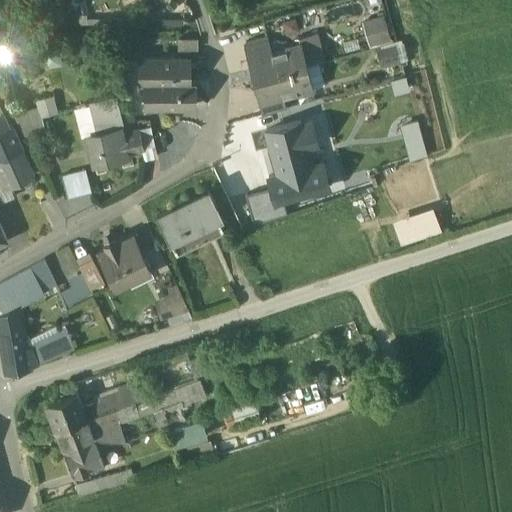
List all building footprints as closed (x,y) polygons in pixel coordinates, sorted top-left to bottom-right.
[(362,20),(369,49),(392,43),(385,15),(362,20)] [(301,43),(307,66),(325,61),(317,33),(299,37),(301,43)] [(198,48),(199,37),(179,37),(179,48),(198,48)] [(268,39),(243,46),(247,61),(253,60),(254,60),(253,57),(271,52),(271,51),(268,39)] [(301,43),(271,51),(271,52),(253,57),(254,60),(253,60),(258,78),(307,66),(301,43)] [(187,58),(139,58),(139,83),(145,83),(145,82),(187,82),(187,58)] [(307,66),(258,78),(263,97),(264,97),(265,100),(282,95),(282,96),(313,87),(307,66)] [(187,82),(145,82),(145,83),(145,106),(193,106),(193,81),(187,82)] [(25,132),(44,126),(41,116),(59,111),(54,94),(35,100),(37,106),(18,112),(25,132)] [(282,95),(265,100),(264,97),(263,97),(257,98),(261,114),(285,107),(282,96),(282,95)] [(113,97),(90,105),(93,117),(116,110),(113,97)] [(116,110),(93,117),(96,133),(88,136),(94,163),(125,156),(125,155),(121,134),(116,110)] [(317,143),(311,123),(302,125),(301,121),(266,130),(278,175),(268,178),(271,188),(275,203),(283,201),(329,188),(322,163),(313,166),(307,146),(317,143)] [(0,174),(6,188),(33,175),(12,127),(0,132),(0,174)] [(139,130),(121,134),(125,155),(143,151),(139,130)] [(68,196),(92,190),(86,168),(63,174),(68,196)] [(271,188),(245,196),(253,224),(287,215),(283,201),(275,203),(271,188)] [(208,191),(173,208),(172,207),(156,214),(166,235),(172,232),(197,220),(200,226),(202,226),(222,216),(222,215),(220,215),(215,205),(217,204),(216,203),(215,203),(209,189),(207,190),(208,191)] [(401,242),(439,229),(431,207),(394,220),(401,242)] [(197,220),(172,232),(181,251),(208,238),(202,226),(200,226),(197,220)] [(167,267),(150,231),(135,238),(150,268),(153,274),(167,267)] [(135,238),(134,235),(117,243),(115,239),(113,236),(103,241),(104,244),(106,248),(97,252),(113,286),(150,268),(135,238)] [(92,258),(78,265),(90,290),(104,283),(92,258)] [(44,260),(0,284),(0,306),(4,314),(16,308),(16,309),(43,292),(42,291),(55,285),(44,260)] [(166,285),(168,293),(154,297),(160,317),(187,310),(179,281),(166,285)] [(4,314),(0,315),(0,351),(4,375),(31,370),(30,368),(74,349),(67,334),(69,333),(68,331),(67,332),(65,329),(17,353),(17,342),(20,336),(16,309),(16,308),(4,314)] [(204,374),(200,353),(157,361),(161,382),(204,374)] [(118,420),(119,423),(154,409),(161,429),(190,420),(188,414),(194,412),(191,402),(208,396),(201,377),(146,397),(125,404),(114,409),(118,420)] [(140,380),(119,387),(125,404),(146,397),(140,380)] [(120,390),(100,398),(101,402),(82,409),(85,419),(96,415),(114,409),(125,404),(120,390)] [(76,393),(46,404),(55,429),(85,419),(82,409),(76,393)] [(114,409),(96,415),(100,426),(118,420),(114,409)] [(96,415),(85,419),(93,441),(124,440),(118,420),(100,426),(96,415)] [(85,419),(55,429),(63,452),(93,441),(85,419)] [(93,441),(63,452),(72,475),(87,470),(89,474),(95,472),(93,467),(102,464),(93,441)] [(107,476),(110,486),(132,480),(130,470),(107,476)] [(107,476),(75,484),(79,495),(110,486),(107,476)]
